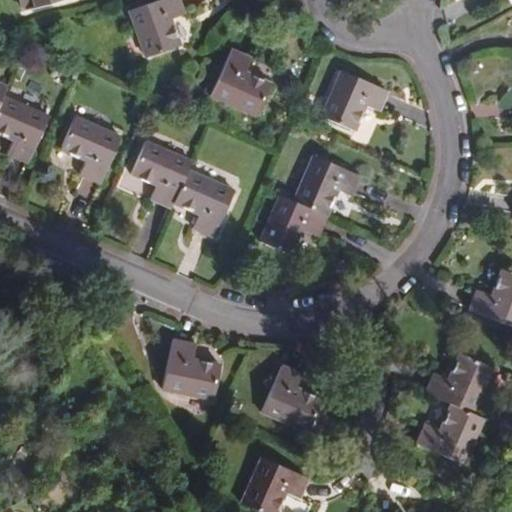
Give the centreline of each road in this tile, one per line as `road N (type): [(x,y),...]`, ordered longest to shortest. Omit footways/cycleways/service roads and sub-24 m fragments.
road 1 (residential): [(0,220),(172,297),(276,320),(344,306)]
road 2 (residential): [(344,306),(403,261),(442,185),(440,99),(403,31)]
road 3 (residential): [(344,306),(372,385),(347,474)]
